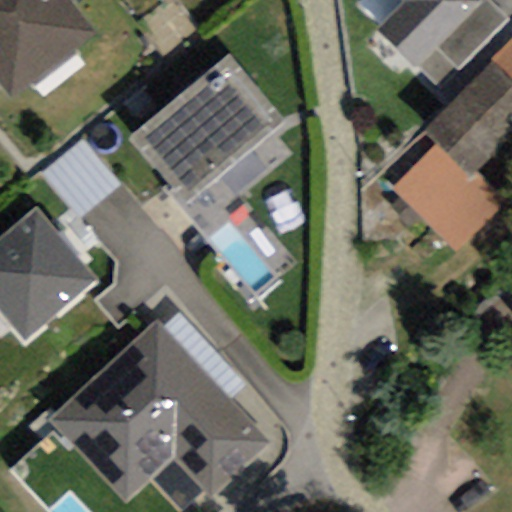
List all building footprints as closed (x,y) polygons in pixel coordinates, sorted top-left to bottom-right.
[(68,0),(0,0),(0,98),(8,109),(99,38),(68,0)] [(391,0),(405,14),(377,43),(415,80),(437,57),(481,12),(468,0),(391,0)] [(484,0),(468,0),(481,12),(437,57),(458,77),(508,23),(484,0)] [(511,43),(419,141),(470,189),(511,144),(511,43)] [(220,69),(129,147),(184,211),(275,132),(220,69)] [(77,224),(122,199),(94,147),(48,172),(77,224)] [(36,218),(0,248),(0,318),(26,349),(95,290),(73,264),(82,256),(62,234),(55,240),(36,218)] [(271,441),(154,324),(47,430),(127,509),(171,465),(209,503),(271,441)]
